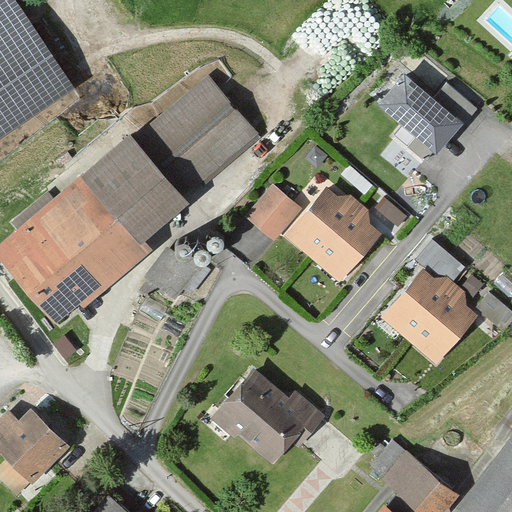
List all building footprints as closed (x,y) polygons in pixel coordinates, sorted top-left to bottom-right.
[(5,0),(0,0),(0,127),(63,86),(5,0)] [(460,117),(405,70),(381,98),(437,145),(460,117)] [(205,73),(134,131),(182,189),(253,131),(205,73)] [(113,136),(0,235),(0,271),(44,321),(175,206),(113,136)] [(296,208),(276,230),(339,279),(378,230),(315,180),(296,208)] [(266,181),(237,213),(267,240),(276,230),(296,208),(266,181)] [(172,250),(165,245),(145,269),(183,301),(214,264),(204,256),(216,242),(194,224),(172,250)] [(415,260),(373,310),(429,356),(470,306),(468,304),(415,260)] [(511,308),(484,285),(468,304),(500,330),(511,315),(511,308)] [(313,415),(240,363),(202,415),(262,457),(285,426),(298,436),(313,415)] [(60,443),(15,400),(0,415),(0,471),(16,487),(60,443)] [(511,511),(511,417),(446,504),(456,511),(511,511)] [(430,511),(450,490),(401,450),(369,488),(376,495),(396,511),(430,511)] [(125,511),(97,491),(81,511),(125,511)] [(396,511),(376,495),(361,511),(396,511)]
